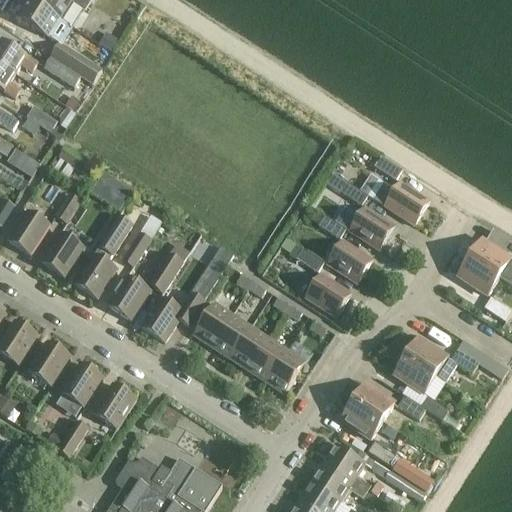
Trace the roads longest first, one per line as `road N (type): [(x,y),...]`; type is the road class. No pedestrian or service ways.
road 1 (track): [(156,0),(511,224)]
road 2 (residential): [(283,460),(0,274)]
road 3 (residential): [(283,460),(346,362),(412,292)]
road 4 (track): [(511,400),(439,511)]
road 5 (residential): [(412,292),(511,360)]
